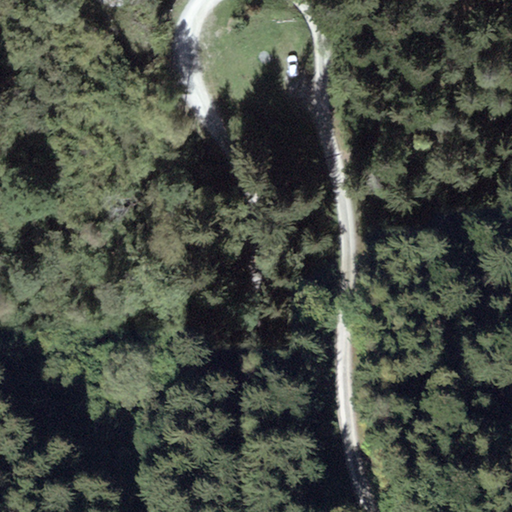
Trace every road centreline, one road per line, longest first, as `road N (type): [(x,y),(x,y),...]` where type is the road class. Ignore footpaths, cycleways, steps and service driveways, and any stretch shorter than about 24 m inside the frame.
road 1 (track): [(305,0),(324,46),(310,133),(327,258),(398,511)]
road 2 (track): [(250,511),(243,302),(182,89),(185,22),(201,0)]
